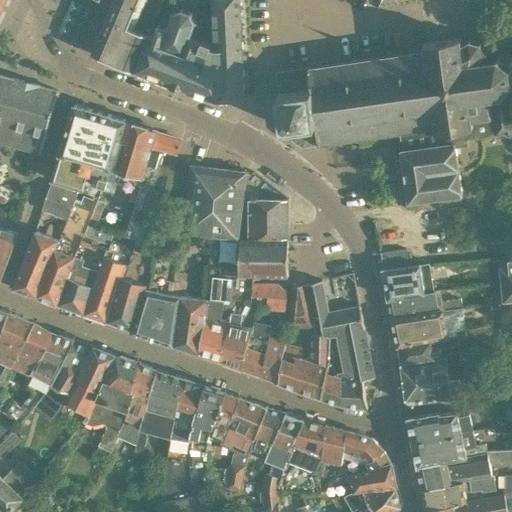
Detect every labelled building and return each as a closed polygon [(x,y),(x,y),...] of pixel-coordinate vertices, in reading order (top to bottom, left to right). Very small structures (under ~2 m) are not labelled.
[(133,70),(134,70),(149,33),(162,0),(114,0),(92,53),(114,62),(115,61),(121,64),(121,65),(133,70)] [(198,20),(196,20),(192,13),(194,12),(192,10),(191,12),(183,9),(183,7),(181,7),(181,9),(173,12),(172,11),(171,12),(172,14),(167,28),(157,24),(153,35),(149,33),(134,70),(171,83),(171,85),(183,89),(183,88),(218,101),(219,99),(245,98),(244,80),(243,62),(240,0),(213,0),(214,12),(216,48),(211,46),(212,44),(202,40),(202,41),(200,41),(200,40),(191,37),(196,23),(198,22),(198,20)] [(505,134),(510,137),(511,134),(511,115),(509,98),(504,98),(503,96),(511,85),(511,82),(511,83),(510,70),(511,68),(511,66),(511,65),(508,68),(498,59),(499,56),(496,55),(495,59),(484,60),(485,53),(488,53),(488,51),(485,51),(481,44),(483,41),(481,40),(479,42),(471,40),(470,37),(468,37),(469,40),(462,45),(461,38),(423,43),(424,45),(407,48),(408,51),(407,51),(407,53),(392,55),(391,51),(389,51),(389,55),(374,58),(374,56),(371,56),(371,58),(356,60),(356,56),(353,56),(354,61),(339,63),(338,61),(336,61),(336,63),(321,65),(321,61),(318,62),(318,65),(312,66),(310,63),(308,63),(308,67),(293,69),(293,67),(290,67),(290,70),(280,71),(278,70),(277,71),(279,73),(279,94),(283,130),(294,136),(292,138),(293,140),(295,139),(301,143),(301,145),(303,146),(304,144),(319,142),(319,146),(322,145),(322,142),(328,141),(329,144),(331,144),(332,144),(331,140),(346,138),(347,140),(349,139),(349,137),(364,135),(365,139),(367,139),(367,135),(382,133),(382,134),(385,134),(384,132),(398,130),(401,150),(408,202),(442,197),(462,194),(455,147),(468,145),(467,139),(505,134)] [(0,123),(45,135),(46,135),(47,133),(46,133),(53,109),(58,93),(59,90),(56,89),(56,90),(39,85),(16,78),(0,74),(0,123)] [(60,153),(57,164),(84,171),(102,111),(89,108),(75,104),(60,153)] [(111,114),(102,111),(84,171),(109,178),(112,178),(129,120),(128,120),(129,120),(126,119),(111,115),(111,114)] [(137,122),(129,120),(112,178),(116,179),(112,194),(124,198),(128,183),(134,184),(129,199),(136,201),(141,185),(156,189),(161,165),(160,165),(163,151),(151,148),(155,131),(156,131),(156,130),(157,130),(157,128),(155,128),(147,125),(137,122)] [(0,123),(0,142),(40,153),(45,135),(0,123)] [(151,148),(163,151),(164,149),(177,153),(181,139),(156,131),(155,131),(151,148)] [(79,189),(94,195),(99,197),(102,189),(105,191),(109,178),(84,171),(57,164),(52,179),(79,189)] [(239,238),(242,211),(247,171),(246,171),(246,170),(244,170),(244,171),(227,169),(227,168),(211,166),(211,167),(194,165),(194,164),(192,164),(191,170),(189,191),(184,232),(239,238)] [(136,201),(133,210),(163,217),(165,210),(170,188),(174,167),(161,165),(156,189),(141,185),(136,201)] [(174,167),(170,188),(189,191),(191,170),(174,167)] [(68,217),(75,199),(78,194),(51,183),(42,208),(68,217)] [(59,239),(37,295),(60,304),(72,270),(79,274),(84,259),(80,258),(83,251),(77,249),(82,235),(83,236),(88,224),(98,199),(99,197),(94,195),(93,198),(84,195),(81,201),(75,199),(68,217),(68,220),(60,238),(59,239)] [(249,239),(288,238),(288,198),(249,198),(249,239)] [(88,224),(96,227),(106,202),(98,199),(88,224)] [(129,223),(125,236),(135,239),(139,225),(129,223)] [(110,239),(111,240),(114,232),(96,227),(88,224),(83,236),(93,239),(108,244),(110,239)] [(18,233),(0,227),(0,280),(0,281),(1,280),(0,279),(7,262),(14,243),(15,243),(18,233)] [(59,239),(60,238),(55,236),(36,230),(29,248),(23,263),(19,275),(14,286),(15,287),(17,288),(17,287),(23,290),(28,292),(28,291),(34,294),(36,295),(36,294),(37,295),(59,239)] [(72,270),(60,304),(83,312),(93,285),(94,285),(99,270),(98,270),(106,248),(92,243),(93,239),(83,236),(82,235),(77,249),(83,251),(80,258),(84,259),(79,274),(72,270)] [(288,238),(249,239),(249,240),(241,240),(239,273),(238,274),(254,275),(288,276),(288,239),(288,238)] [(106,320),(108,320),(120,275),(122,276),(129,257),(132,248),(111,240),(110,239),(108,244),(106,248),(98,270),(99,270),(94,285),(93,285),(83,312),(84,312),(86,313),(86,312),(92,314),(91,315),(93,315),(93,314),(100,317),(99,317),(101,318),(101,317),(107,319),(106,320)] [(380,252),(382,268),(409,265),(406,248),(380,252)] [(155,338),(175,344),(184,294),(172,292),(168,291),(168,286),(164,285),(165,280),(166,280),(171,257),(155,254),(153,263),(149,287),(148,287),(145,296),(143,296),(133,329),(134,330),(148,335),(148,336),(149,336),(150,336),(154,337),(154,338),(155,338)] [(149,287),(153,263),(129,257),(122,276),(120,275),(108,320),(133,329),(143,296),(145,296),(148,287),(149,287)] [(511,258),(499,259),(502,284),(504,301),(511,300),(511,258)] [(502,284),(499,259),(487,261),(491,286),(502,284)] [(421,265),(420,264),(409,265),(382,268),(383,270),(388,297),(387,297),(388,299),(416,295),(416,294),(424,293),(433,291),(430,264),(421,265)] [(223,361),(223,360),(230,319),(231,311),(245,313),(245,311),(250,306),(252,283),(254,283),(254,275),(238,274),(239,273),(221,272),(222,267),(210,266),(207,298),(200,353),(202,353),(222,360),(223,361)] [(174,279),(172,292),(184,294),(186,281),(174,279)] [(327,367),(321,396),(321,397),(323,397),(340,403),(343,404),(367,407),(368,407),(368,406),(367,406),(363,379),(374,377),(360,306),(328,312),(322,280),(305,283),(312,315),(314,325),(315,330),(322,330),(321,333),(330,334),(328,356),(327,367)] [(274,284),(254,283),(252,283),(250,306),(245,311),(245,313),(231,311),(230,319),(223,360),(243,367),(250,338),(251,339),(254,321),(258,307),(286,311),(287,291),(279,284),(274,284)] [(304,340),(312,341),(311,361),(298,357),(301,349),(285,344),(282,357),(280,371),(280,381),(296,387),(321,396),(327,367),(328,356),(330,334),(321,333),(322,330),(315,330),(314,325),(312,315),(305,283),(293,286),(293,287),(290,314),(288,326),(305,326),(304,340)] [(461,298),(446,301),(441,301),(439,290),(433,291),(424,293),(416,294),(416,295),(388,299),(392,317),(443,309),(462,308),(461,298)] [(175,344),(200,353),(207,298),(184,294),(175,344)] [(0,336),(5,325),(9,311),(0,307),(0,336)] [(463,316),(462,308),(443,309),(392,317),(398,345),(401,345),(401,344),(448,336),(444,317),(463,316)] [(12,312),(9,311),(5,325),(0,336),(0,359),(7,363),(3,373),(9,377),(14,366),(13,365),(34,322),(12,312)] [(243,367),(263,375),(266,354),(268,336),(271,325),(280,328),(283,328),(286,315),(272,313),(270,324),(254,321),(251,339),(250,338),(243,367)] [(13,365),(14,366),(30,373),(33,369),(33,368),(42,353),(53,331),(34,322),(13,365)] [(266,354),(263,375),(265,375),(279,380),(279,381),(280,381),(280,371),(282,357),(283,355),(285,344),(286,337),(279,336),(280,328),(271,325),(268,336),(266,354)] [(449,337),(448,336),(401,344),(401,345),(402,349),(399,349),(401,362),(401,363),(438,358),(437,349),(459,345),(458,338),(467,337),(465,329),(455,331),(456,336),(449,337)] [(29,413),(33,408),(54,379),(72,339),(67,337),(66,339),(62,338),(63,336),(55,333),(55,332),(53,331),(42,353),(33,368),(33,369),(37,370),(26,385),(33,390),(22,405),(12,398),(3,411),(19,423),(29,413)] [(66,401),(88,414),(89,414),(96,398),(116,354),(94,346),(72,338),(72,339),(54,379),(33,408),(54,421),(66,401)] [(486,345),(460,350),(462,364),(489,359),(486,345)] [(99,445),(112,451),(119,437),(118,437),(126,417),(136,390),(132,389),(136,374),(135,373),(130,372),(131,369),(132,359),(117,354),(116,354),(96,398),(89,414),(88,414),(83,421),(92,426),(105,423),(107,426),(99,445)] [(445,356),(438,358),(401,363),(401,364),(403,378),(403,380),(404,381),(405,381),(405,380),(406,380),(407,385),(405,385),(404,385),(404,386),(404,388),(405,388),(406,397),(405,397),(405,398),(406,398),(412,403),(414,403),(451,398),(451,397),(461,395),(459,378),(453,379),(453,373),(448,374),(445,356)] [(118,437),(119,437),(136,445),(139,433),(138,433),(141,423),(158,369),(140,362),(138,362),(135,373),(136,374),(132,389),(136,390),(126,417),(118,437)] [(146,431),(170,436),(183,383),(184,383),(186,377),(185,377),(158,369),(141,423),(138,433),(139,433),(136,445),(135,451),(143,453),(147,438),(146,431)] [(195,417),(204,384),(203,384),(191,380),(190,381),(188,384),(184,383),(183,383),(170,436),(167,456),(161,499),(161,502),(195,495),(195,493),(190,460),(190,436),(191,431),(195,417)] [(208,444),(210,435),(226,391),(224,390),(224,391),(206,385),(206,384),(205,384),(204,384),(195,417),(191,431),(190,436),(190,460),(195,493),(195,495),(195,496),(207,493),(207,455),(206,455),(206,450),(208,444)] [(210,435),(221,441),(239,396),(226,391),(210,435)] [(0,394),(0,414),(10,401),(0,394)] [(227,485),(226,487),(241,490),(248,451),(267,406),(239,396),(221,441),(236,448),(234,453),(233,452),(231,464),(225,468),(223,479),(227,485)] [(285,412),(267,406),(248,451),(266,458),(285,412)] [(473,430),(472,425),(469,414),(458,416),(458,410),(441,413),(440,411),(413,416),(414,421),(409,422),(413,441),(473,430)] [(277,485),(288,456),(303,418),(287,412),(285,412),(266,458),(274,461),(269,474),(266,473),(263,491),(264,506),(257,509),(257,511),(280,511),(280,500),(278,491),(277,485)] [(0,434),(9,426),(0,416),(0,434)] [(304,418),(303,418),(288,456),(277,485),(278,491),(290,491),(300,490),(300,491),(317,491),(322,487),(320,477),(317,470),(316,469),(318,466),(322,454),(325,424),(317,422),(315,424),(312,423),(312,421),(304,418)] [(329,460),(345,463),(345,459),(342,458),(347,430),(325,424),(322,454),(318,466),(316,469),(317,470),(320,477),(326,476),(329,460)] [(355,431),(347,428),(347,430),(342,458),(345,459),(345,463),(346,463),(348,469),(349,474),(392,462),(384,450),(384,449),(372,437),(356,432),(356,431),(355,431)] [(473,430),(413,441),(418,465),(487,452),(487,451),(485,443),(476,445),(473,430)] [(21,438),(14,431),(0,444),(0,457),(1,458),(21,438)] [(206,450),(206,455),(207,455),(213,456),(215,446),(208,444),(206,450)] [(221,447),(215,446),(213,456),(219,457),(221,447)] [(481,476),(492,475),(490,462),(511,460),(511,448),(487,451),(487,452),(418,465),(417,465),(418,467),(419,470),(422,486),(422,487),(423,487),(423,488),(451,483),(451,482),(481,476)] [(335,476),(322,487),(317,491),(300,491),(308,509),(334,499),(345,494),(346,495),(352,495),(365,496),(368,495),(367,492),(377,490),(378,492),(396,487),(396,486),(396,485),(397,485),(396,484),(392,465),(392,463),(392,462),(349,474),(348,469),(335,476)] [(0,475),(0,504),(7,511),(9,511),(23,497),(0,475)] [(493,485),(492,475),(481,476),(451,482),(451,483),(423,488),(427,509),(467,502),(466,501),(464,491),(482,488),(483,490),(494,488),(493,485)] [(396,489),(396,487),(378,492),(377,490),(367,492),(368,495),(365,496),(352,495),(359,506),(368,500),(378,511),(392,511),(397,509),(398,508),(400,503),(399,501),(397,490),(396,489)] [(204,511),(210,511),(207,493),(195,496),(198,511),(204,511)] [(334,499),(342,511),(378,511),(368,500),(359,506),(352,495),(346,495),(345,494),(334,499)] [(198,511),(195,496),(195,495),(161,502),(159,511),(198,511)] [(467,502),(427,509),(427,511),(508,511),(504,495),(466,501),(467,502)]
